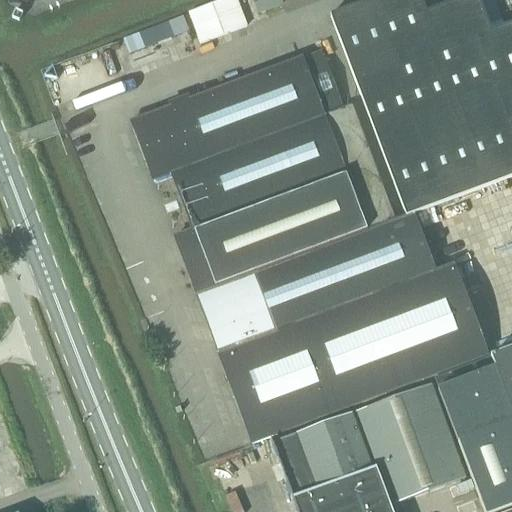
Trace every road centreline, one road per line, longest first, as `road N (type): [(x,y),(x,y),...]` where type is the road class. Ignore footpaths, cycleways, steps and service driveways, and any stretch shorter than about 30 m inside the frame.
road 1 (primary): [(143,511),(0,148)]
road 2 (unclassified): [(0,251),(97,511)]
